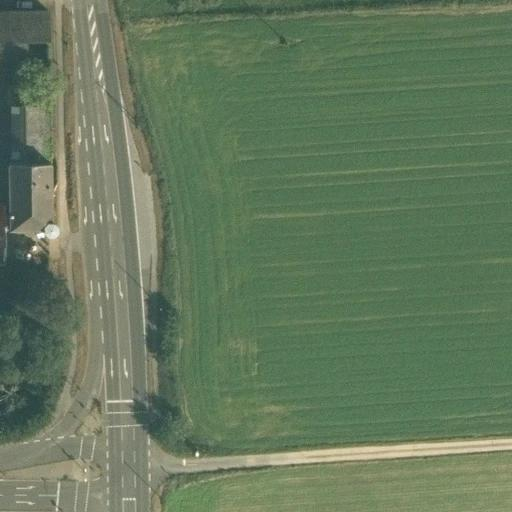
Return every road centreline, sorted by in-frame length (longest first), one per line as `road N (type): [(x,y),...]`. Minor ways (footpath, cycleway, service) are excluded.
road 1 (track): [(511,447),(128,469)]
road 2 (secondary): [(88,0),(118,322)]
road 3 (tertiary): [(118,322),(88,397),(45,455)]
road 4 (secondary): [(118,322),(127,454)]
road 5 (tertiary): [(0,499),(129,502)]
